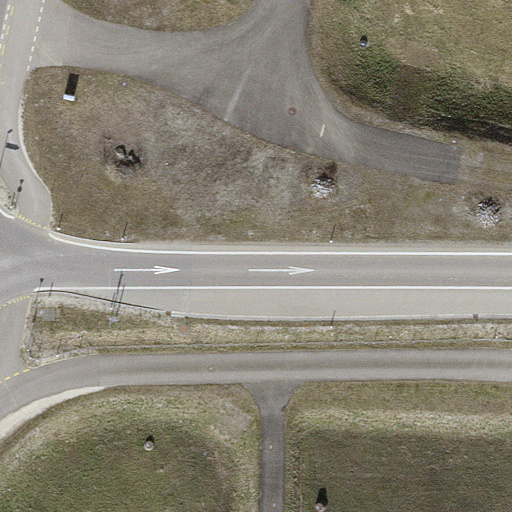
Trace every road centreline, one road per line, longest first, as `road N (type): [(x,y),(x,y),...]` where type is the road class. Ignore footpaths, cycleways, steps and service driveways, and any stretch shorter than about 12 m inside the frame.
road 1 (track): [(511,366),(425,360),(102,368),(0,400)]
road 2 (trunk): [(0,244),(119,268),(511,270)]
